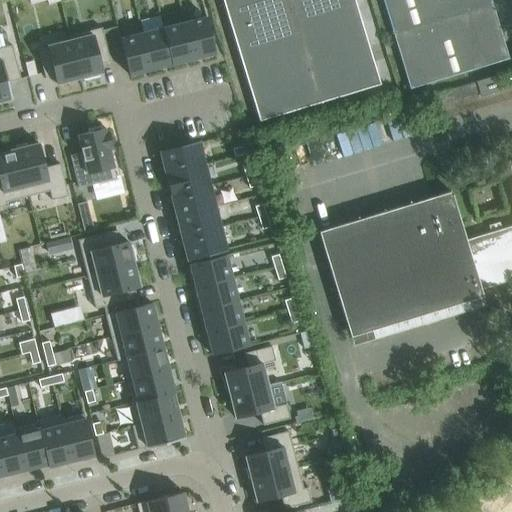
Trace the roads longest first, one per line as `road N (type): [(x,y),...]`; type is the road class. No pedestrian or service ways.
road 1 (residential): [(204,467),(117,97),(0,126)]
road 2 (residential): [(0,509),(190,462),(204,467)]
